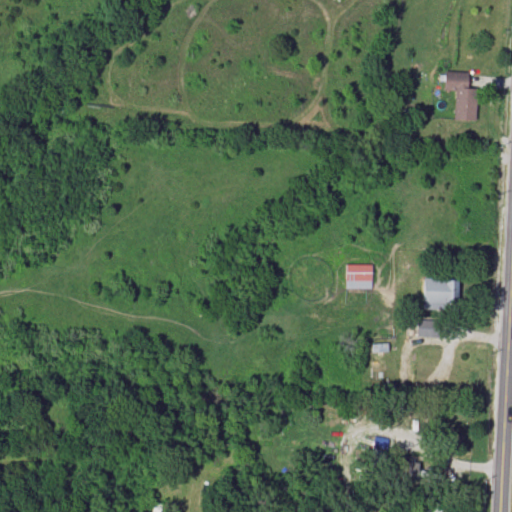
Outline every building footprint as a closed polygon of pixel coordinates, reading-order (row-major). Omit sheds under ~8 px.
[(474,120),(475,87),(465,87),(466,71),(443,71),(442,90),(454,90),(453,120),(474,120)] [(344,288),(370,289),(371,264),(344,264),(344,288)] [(421,309),(443,309),(443,302),(456,302),(457,279),(422,278),(421,309)] [(416,336),(435,336),(435,320),(416,320),(416,336)] [(385,457),(388,437),(373,435),(370,455),(385,457)] [(400,475),(417,475),(417,461),(400,461),(400,475)]
